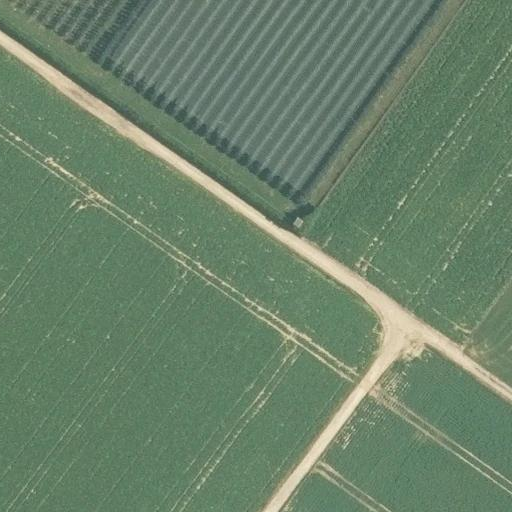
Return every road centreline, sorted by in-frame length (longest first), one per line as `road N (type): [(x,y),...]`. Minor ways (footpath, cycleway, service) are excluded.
road 1 (track): [(511,400),(0,37)]
road 2 (unclassified): [(407,330),(278,511)]
